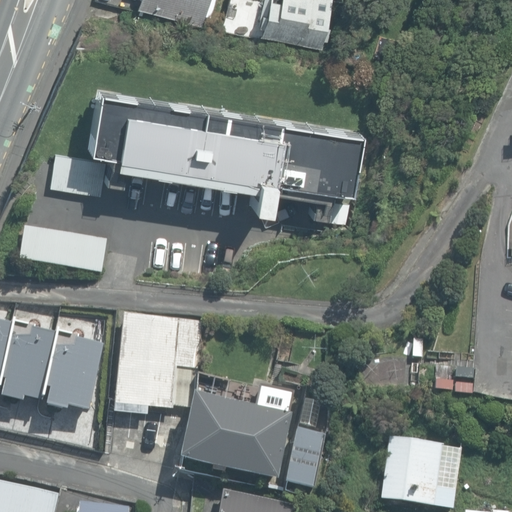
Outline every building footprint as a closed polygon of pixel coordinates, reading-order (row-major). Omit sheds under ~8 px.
[(138,0),(136,8),(199,25),(206,0),(138,0)] [(259,35),(320,49),(322,40),(326,41),(329,27),(325,26),(331,1),(346,4),(346,0),(227,0),(221,30),(259,38),(259,35)] [(306,212),(324,215),(329,188),(349,191),(359,131),(97,89),(87,149),(107,152),(104,180),(120,182),(122,165),(251,185),(248,204),(265,206),(268,187),(309,193),(306,212)] [(49,188),(99,195),(104,162),(54,155),(49,188)] [(330,224),(346,226),(348,205),(332,203),(330,224)] [(17,260),(100,274),(106,240),(23,226),(17,260)] [(197,369),(201,322),(122,315),(113,413),(146,416),(147,407),(171,409),(171,406),(188,408),(191,395),(193,395),(195,369),(197,369)] [(98,348),(0,325),(0,389),(4,390),(3,395),(18,398),(19,395),(48,402),(47,405),(62,408),(63,404),(84,409),(98,348)] [(282,327),(272,326),(271,336),(281,337),(282,327)] [(425,339),(412,338),(411,357),(424,358),(425,339)] [(456,377),(472,379),(473,369),(456,367),(456,377)] [(434,389),(451,391),(451,381),(435,379),(434,389)] [(454,393),(471,394),(471,384),(454,383),(454,393)] [(191,395),(188,408),(176,459),(274,481),(289,416),(287,416),(292,393),(259,386),(254,409),(193,395),(191,395)] [(303,399),(298,424),(316,427),(321,402),(303,399)] [(91,442),(94,421),(78,419),(76,439),(91,442)] [(283,482),(313,488),(325,436),(295,429),(283,482)] [(379,499),(452,508),(454,489),(434,487),(440,445),(387,438),(379,499)] [(191,491),(218,494),(220,478),(193,475),(191,491)] [(0,511),(53,511),(58,493),(0,480),(0,511)] [(297,511),(299,507),(221,490),(216,511),(297,511)]
